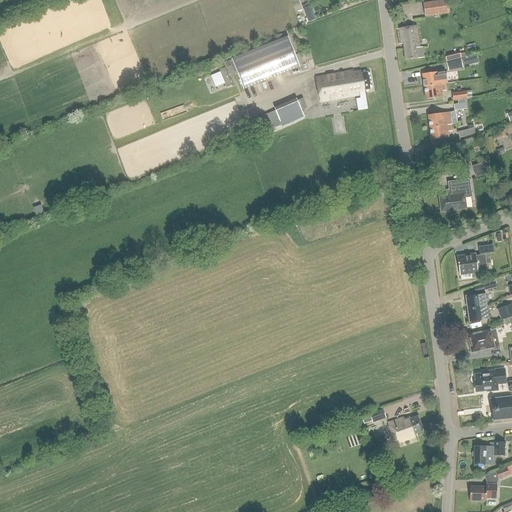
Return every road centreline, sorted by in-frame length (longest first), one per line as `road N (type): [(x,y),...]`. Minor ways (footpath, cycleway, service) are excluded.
road 1 (unclassified): [(425,257),(383,0)]
road 2 (unclassified): [(449,436),(425,257)]
